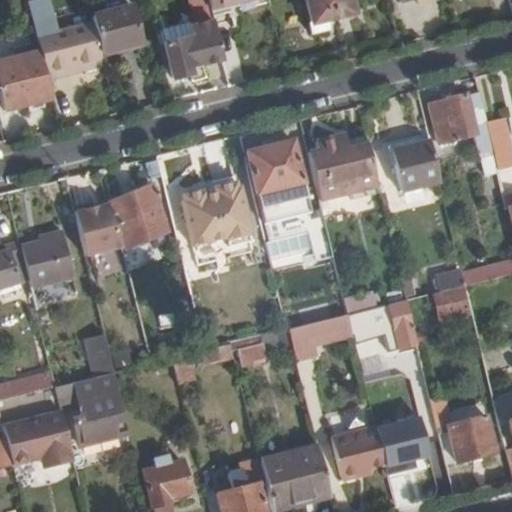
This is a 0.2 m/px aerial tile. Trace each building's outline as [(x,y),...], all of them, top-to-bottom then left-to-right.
[(39,52),(45,75),(83,65),(84,71),(102,66),(99,54),(92,23),(57,32),(48,0),(40,0),(27,3),(39,52)] [(129,0),(105,0),(87,4),(90,17),(131,7),(129,0)] [(201,66),(222,61),(211,17),(209,10),(206,0),(190,0),(197,26),(191,27),(194,37),(164,44),(172,80),(193,74),(192,68),(201,66)] [(206,0),(209,10),(249,0),(206,0)] [(249,0),(209,10),(211,17),(268,3),(267,0),(249,0)] [(350,0),(305,0),(310,21),(311,23),(327,19),(353,13),(350,0)] [(92,23),(99,54),(140,44),(131,7),(90,17),(92,23)] [(311,23),(310,21),(308,21),(310,33),(330,29),(327,19),(311,23)] [(160,30),(164,44),(194,37),(191,27),(191,22),(160,30)] [(41,102),(51,99),(46,81),(45,75),(39,52),(0,61),(0,94),(4,111),(27,105),(28,110),(42,107),(41,102)] [(45,75),(46,81),(84,71),(83,65),(45,75)] [(204,78),(201,66),(192,68),(193,74),(195,81),(204,78)] [(485,123),(477,93),(425,106),(435,144),(465,137),(487,132),(485,123)] [(502,119),(485,123),(487,132),(491,151),(497,171),(509,168),(505,148),(508,147),(502,119)] [(491,151),(487,132),(465,137),(471,155),(476,154),(491,151)] [(376,189),(366,148),(340,155),(338,145),(336,139),(313,145),(315,153),(307,155),(318,203),(350,195),(376,189)] [(366,148),(364,139),(338,145),(340,155),(366,148)] [(439,186),(428,140),(389,150),(401,195),(439,186)] [(291,142),(243,154),(253,195),(261,227),(310,214),(291,142)] [(497,171),(491,151),(476,154),(483,179),(478,181),(485,208),(489,206),(494,226),(509,222),(504,200),(497,171)] [(205,191),(203,186),(182,191),(183,197),(180,197),(191,241),(226,232),(229,242),(250,236),(247,228),(250,227),(239,183),(236,184),(234,178),(214,183),(215,189),(205,191)] [(214,183),(203,186),(205,191),(215,189),(214,183)] [(169,230),(152,186),(82,214),(100,258),(169,230)] [(379,197),(376,189),(350,195),(352,203),(379,197)] [(19,246),(16,235),(3,239),(6,251),(0,252),(0,289),(28,281),(25,269),(19,246)] [(61,236),(19,246),(25,269),(67,257),(61,236)] [(476,283),(511,274),(511,259),(472,269),(476,283)] [(438,293),(464,286),(460,271),(434,278),(438,293)] [(343,300),(347,316),(376,308),(372,293),(343,300)] [(462,293),(432,300),(437,322),(467,314),(462,293)] [(347,316),(351,332),(390,322),(397,351),(416,346),(413,335),(407,311),(405,301),(376,308),(347,316)] [(407,311),(413,335),(423,332),(418,308),(407,311)] [(264,352),(291,345),(287,330),(260,337),(263,346),(264,352)] [(93,378),(112,373),(114,373),(105,337),(84,342),(93,378)] [(203,366),(233,358),(229,344),(207,350),(200,351),(203,366)] [(264,352),(263,346),(237,352),(242,368),(267,361),(264,352)] [(171,359),(177,385),(195,381),(188,355),(171,359)] [(0,384),(0,401),(35,393),(54,388),(50,372),(0,384)] [(60,410),(61,414),(78,410),(82,424),(74,426),(79,448),(128,436),(112,373),(93,378),(54,388),(60,410)] [(40,415),(60,410),(54,388),(35,393),(40,415)] [(430,400),(437,429),(446,427),(448,433),(456,463),(494,453),(486,422),(482,424),(480,419),(452,426),(444,397),(430,400)] [(9,453),(11,464),(39,457),(40,462),(50,459),(51,465),(72,460),(61,414),(60,410),(40,415),(2,425),(5,438),(9,453)] [(511,432),(501,435),(511,479),(511,419),(509,420),(511,432)] [(437,429),(439,436),(448,433),(446,427),(437,429)] [(371,469),(385,465),(376,429),(333,439),(343,482),(360,477),(358,471),(371,469)] [(5,438),(0,439),(0,455),(9,453),(5,438)] [(259,461),(272,511),(330,497),(317,447),(259,461)] [(434,478),(449,474),(442,448),(426,452),(434,478)] [(11,464),(9,453),(0,455),(0,470),(12,468),(11,464)] [(42,467),(51,465),(50,459),(40,462),(42,467)] [(142,471),(151,507),(168,503),(167,499),(189,494),(181,461),(142,471)] [(372,474),(371,469),(358,471),(360,477),(372,474)] [(266,511),(260,485),(246,488),(241,471),(228,475),(232,492),(215,496),(219,511),(266,511)] [(168,503),(151,507),(151,511),(156,511),(170,509),(168,503)]
